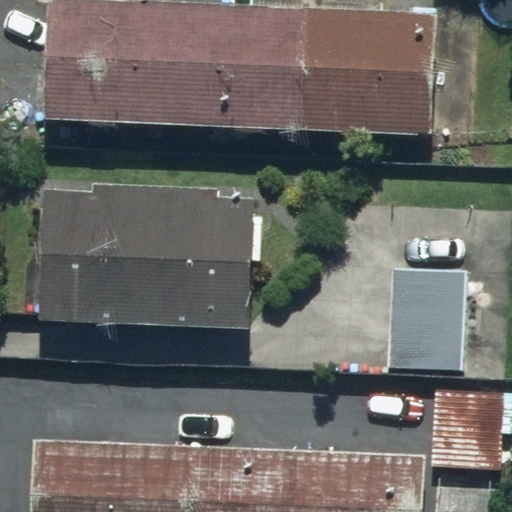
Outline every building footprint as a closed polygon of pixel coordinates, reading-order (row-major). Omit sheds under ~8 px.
[(355,0),(62,0),(58,119),(452,134),(457,4),(355,0)] [(69,179),(63,315),(267,323),(273,188),(69,179)] [(484,272),(399,269),(395,365),(480,369),(484,272)] [(511,382),(443,382),(443,465),(510,465),(511,382)] [(52,432),(48,511),(434,511),(437,448),(52,432)]
